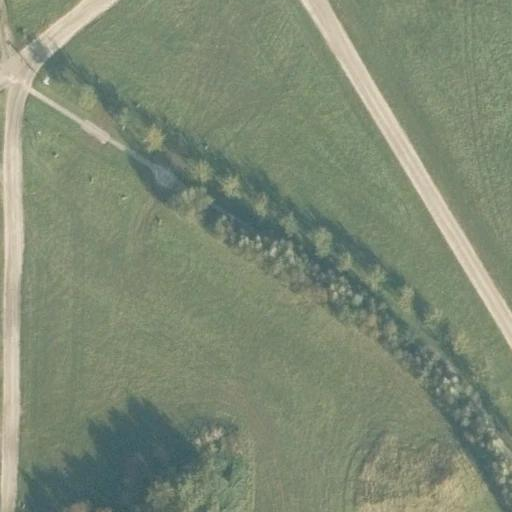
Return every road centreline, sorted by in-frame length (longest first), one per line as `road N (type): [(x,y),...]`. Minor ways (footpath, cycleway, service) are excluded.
road 1 (unknown): [(315,0),(511,327)]
road 2 (track): [(113,0),(0,92)]
